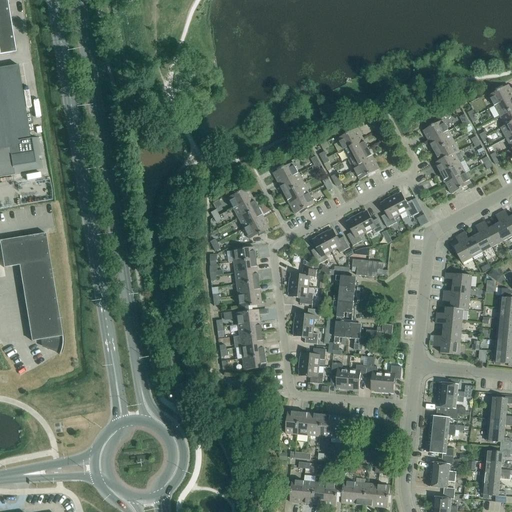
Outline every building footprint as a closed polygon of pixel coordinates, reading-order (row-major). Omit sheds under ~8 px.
[(0,0),(0,54),(16,52),(7,0),(0,0)] [(0,177),(14,175),(14,174),(43,169),(38,137),(30,139),(18,65),(0,67),(0,177)] [(511,96),(511,91),(508,85),(489,96),(494,106),(511,96)] [(500,116),(511,109),(511,96),(494,106),(500,116)] [(511,109),(500,116),(505,126),(511,122),(511,109)] [(476,116),(473,110),(468,113),(471,119),(476,116)] [(468,121),(464,114),(459,117),(463,123),(468,121)] [(448,131),(443,120),(423,131),(429,141),(448,131)] [(511,135),(511,122),(505,126),(500,128),(506,139),(511,135)] [(343,149),(363,139),(358,128),(353,131),(349,133),(346,134),(338,139),(343,149)] [(434,151),(454,141),(448,131),(429,141),(434,151)] [(349,159),(369,149),(363,139),(343,149),(349,159)] [(459,151),(454,141),(434,151),(439,161),(455,153),(455,154),(459,151)] [(354,169),(374,159),(369,149),(349,159),(354,169)] [(328,158),(324,152),(319,154),(322,160),(328,158)] [(460,163),(455,154),(455,153),(439,161),(435,163),(441,174),(460,163)] [(319,162),(316,156),(311,159),(314,165),(319,162)] [(501,162),(498,156),(492,159),(496,165),(501,162)] [(380,170),(374,159),(354,169),(360,180),(380,170)] [(493,167),(489,161),(484,163),(487,169),(493,167)] [(279,184),(298,173),(293,163),(273,173),(279,184)] [(446,184),(466,173),(460,163),(441,174),(446,184)] [(284,194),(304,183),(298,173),(279,184),(284,194)] [(471,184),(466,173),(446,184),(452,194),(471,184)] [(342,184),(338,178),(333,180),(336,187),(342,184)] [(333,188),(330,182),(325,185),(328,191),(333,188)] [(289,204),(309,194),(304,183),(284,194),(289,204)] [(227,198),(233,208),(252,198),(247,187),(227,198)] [(397,194),(391,197),(400,215),(406,212),(409,218),(419,213),(412,200),(407,203),(401,193),(398,195),(397,194)] [(315,204),(309,194),(289,204),(295,215),(315,204)] [(400,215),(391,197),(384,201),(385,202),(381,204),(387,214),(381,217),(387,228),(397,223),(394,218),(400,215)] [(238,219),(258,208),(252,198),(233,208),(238,219)] [(219,200),(212,203),(215,209),(221,205),(219,200)] [(243,229),(263,218),(258,208),(238,219),(243,229)] [(219,216),(216,210),(210,212),(214,219),(219,216)] [(363,212),(356,216),(366,233),(372,230),(374,235),(384,230),(378,219),(372,222),(367,211),(363,213),(363,212)] [(511,216),(509,218),(505,211),(500,213),(511,234),(511,216)] [(511,236),(511,234),(500,213),(496,216),(500,223),(494,226),(503,242),(511,236)] [(366,233),(356,216),(350,219),(350,220),(347,222),(352,232),(347,235),(353,246),(362,241),(360,236),(366,233)] [(269,229),(263,218),(243,229),(249,239),(269,229)] [(503,242),(494,226),(489,229),(485,222),(480,224),(493,247),(503,242)] [(493,247),(480,224),(476,227),(480,234),(474,237),(483,253),(493,247)] [(329,231),(322,234),(331,252),(337,248),(340,253),(349,248),(343,237),(338,240),(333,230),(329,231)] [(483,253),(474,237),(469,240),(465,232),(460,235),(473,258),(483,253)] [(43,346),(60,353),(61,350),(62,346),(63,343),(63,340),(62,336),(45,233),(0,240),(0,245),(4,268),(19,265),(32,341),(42,340),(43,346)] [(331,252),(322,234),(316,238),(316,239),(313,240),(318,251),(313,254),(319,265),(328,260),(325,255),(331,252)] [(473,258),(460,235),(456,237),(460,245),(454,248),(463,264),(473,258)] [(220,249),(217,243),(212,245),(215,252),(220,249)] [(255,259),(254,247),(231,250),(233,262),(255,259)] [(361,250),(360,256),(369,257),(370,247),(364,248),(361,250)] [(257,271),(255,259),(233,262),(235,273),(257,271)] [(367,277),(368,261),(353,260),(352,271),(357,272),(356,275),(367,277)] [(383,269),(384,263),(368,261),(367,277),(377,278),(377,274),(382,274),(383,269)] [(217,271),(217,268),(218,266),(217,265),(216,265),(216,264),(209,265),(209,272),(210,277),(216,276),(215,272),(217,271)] [(491,268),(488,264),(481,268),(483,272),(491,268)] [(330,275),(330,270),(325,267),(322,272),(327,275),(330,275)] [(315,281),(316,271),(303,269),(303,275),(291,274),(291,278),(290,278),(289,285),(309,287),(309,281),(315,281)] [(492,269),(488,274),(493,278),(497,273),(492,269)] [(258,282),(257,271),(235,273),(236,285),(258,282)] [(454,280),(453,286),(471,288),(472,276),(446,273),(445,279),(454,280)] [(355,291),(357,278),(336,276),(336,281),(341,282),(340,289),(355,291)] [(260,293),(258,282),(236,285),(238,296),(260,293)] [(308,294),(309,287),(289,285),(288,293),(289,293),(289,297),(300,298),(300,304),(312,305),(313,295),(308,294)] [(470,299),(471,288),(453,286),(452,292),(444,291),(444,296),(470,299)] [(354,304),(355,291),(340,289),(339,296),(334,296),(333,301),(354,304)] [(511,291),(508,289),(502,289),(501,298),(500,297),(499,309),(511,309),(511,291)] [(261,305),(260,293),(238,296),(239,308),(261,305)] [(464,310),(469,311),(470,299),(444,296),(443,302),(451,302),(451,308),(451,309),(464,310)] [(353,314),(354,304),(333,301),(333,307),(338,307),(337,317),(344,318),(345,313),(353,314)] [(463,321),(464,310),(451,309),(451,308),(446,308),(445,314),(437,313),(436,319),(463,321)] [(320,321),(321,310),(308,309),(308,315),(296,314),(296,318),(295,318),(294,325),(314,327),(314,320),(320,321)] [(511,309),(499,309),(498,319),(511,320),(511,309)] [(260,322),(258,310),(236,313),(237,325),(260,322)] [(224,321),(232,320),(231,313),(223,314),(224,321)] [(461,333),(463,321),(436,319),(436,324),(444,325),(444,331),(461,333)] [(511,320),(498,319),(497,330),(511,331),(511,320)] [(261,333),(260,322),(237,325),(239,336),(261,333)] [(348,339),(349,323),(336,322),(334,342),(340,343),(340,338),(348,339)] [(360,345),(361,333),(362,324),(349,323),(348,339),(355,340),(354,350),(360,351),(360,345)] [(377,327),(377,331),(376,339),(391,341),(393,325),(383,324),(382,328),(377,327)] [(313,334),(314,327),(294,325),(293,332),(294,333),(294,336),(305,338),(305,344),(317,345),(318,334),(313,334)] [(376,339),(377,331),(366,330),(366,334),(361,333),(360,345),(375,347),(376,339)] [(511,331),(497,330),(496,341),(511,342),(511,331)] [(460,344),(461,333),(444,331),(443,337),(435,336),(434,341),(460,344)] [(263,345),(261,333),(239,336),(240,347),(263,345)] [(459,355),(460,344),(434,341),(434,346),(442,347),(441,354),(459,355)] [(511,342),(496,341),(495,352),(511,353),(511,342)] [(264,356),(263,345),(240,347),(242,359),(264,356)] [(325,360),(326,350),(314,349),(313,355),(302,353),(301,357),(300,357),(299,365),(319,367),(320,360),(325,360)] [(486,363),(487,351),(480,351),(478,363),(486,363)] [(511,353),(495,352),(494,363),(509,364),(508,366),(511,366),(511,359),(511,358),(511,357),(511,353)] [(266,368),(264,356),(242,359),(244,371),(266,368)] [(347,390),(349,370),(342,369),(343,364),(332,363),(331,376),(337,376),(336,388),(340,388),(340,389),(347,390)] [(318,373),(319,367),(299,365),(299,372),(300,372),(299,376),(311,377),(310,383),(323,384),(324,374),(318,373)] [(366,379),(367,366),(356,365),(356,371),(349,370),(347,390),(355,390),(355,389),(359,390),(360,378),(366,379)] [(382,393),(384,373),(377,372),(378,367),(367,366),(366,379),(372,379),(371,391),(375,391),(375,392),(382,393)] [(401,380),(402,367),(391,366),(391,374),(384,373),(382,393),(390,393),(390,392),(394,393),(395,379),(401,380)] [(440,383),(438,395),(464,398),(465,393),(457,392),(458,385),(440,383)] [(466,386),(464,398),(472,398),(473,386),(466,386)] [(463,403),(464,398),(438,395),(437,407),(448,408),(447,413),(457,414),(465,415),(465,408),(456,407),(456,402),(463,403)] [(505,399),(500,399),(491,398),(490,409),(507,410),(507,411),(509,411),(510,407),(508,406),(507,405),(507,404),(511,404),(511,397),(505,397),(505,399)] [(511,416),(506,416),(507,411),(507,410),(490,409),(489,420),(511,421),(511,416)] [(297,435),(299,413),(288,411),(285,433),(297,435)] [(308,436),(311,414),(299,413),(297,435),(308,436)] [(456,419),(457,414),(447,413),(447,418),(431,416),(430,428),(459,431),(464,431),(465,427),(456,426),(449,425),(450,419),(456,419)] [(320,437),(322,415),(311,414),(308,436),(320,437)] [(331,438),(333,416),(322,415),(320,437),(331,438)] [(333,416),(331,438),(331,443),(343,445),(343,440),(345,417),(333,416)] [(511,426),(511,421),(489,420),(488,430),(505,432),(505,426),(511,426)] [(448,435),(455,436),(458,436),(459,431),(430,428),(429,441),(447,442),(448,435)] [(507,432),(505,432),(488,430),(487,441),(501,443),(501,445),(511,446),(511,439),(504,438),(504,437),(505,437),(507,435),(507,432)] [(446,449),(447,442),(429,441),(427,453),(443,454),(442,459),(452,460),(454,449),(446,449)] [(486,451),(485,462),(502,464),(501,464),(504,464),(504,461),(503,459),(502,459),(502,457),(509,458),(510,451),(500,451),(500,453),(486,451)] [(450,465),(452,465),(452,460),(442,459),(442,464),(431,463),(430,475),(456,477),(456,472),(449,472),(450,465)] [(501,470),(501,464),(502,464),(485,462),(484,473),(510,476),(511,471),(501,470)] [(510,480),(510,476),(484,473),(483,484),(500,485),(500,479),(510,480)] [(455,483),(456,477),(430,475),(429,487),(444,488),(444,493),(454,494),(455,489),(447,489),(448,482),(455,483)] [(302,504),(304,482),(292,480),(290,502),(302,504)] [(353,505),(355,483),(344,481),(341,504),(353,505)] [(313,505),(315,483),(304,482),(302,504),(313,505)] [(324,506),(327,484),(315,483),(313,505),(324,506)] [(365,506),(367,484),(355,483),(353,505),(365,506)] [(336,507),(338,485),(327,484),(324,506),(336,507)] [(376,507),(378,485),(367,484),(365,506),(376,507)] [(502,485),(500,485),(483,484),(482,495),(483,495),(483,499),(496,500),(495,502),(506,503),(506,497),(506,492),(499,492),(499,490),(500,490),(502,489),(502,485)] [(388,509),(390,486),(378,485),(376,507),(388,509)] [(454,500),(454,494),(444,493),(443,498),(433,497),(431,509),(457,511),(458,507),(450,506),(451,499),(454,500)]
